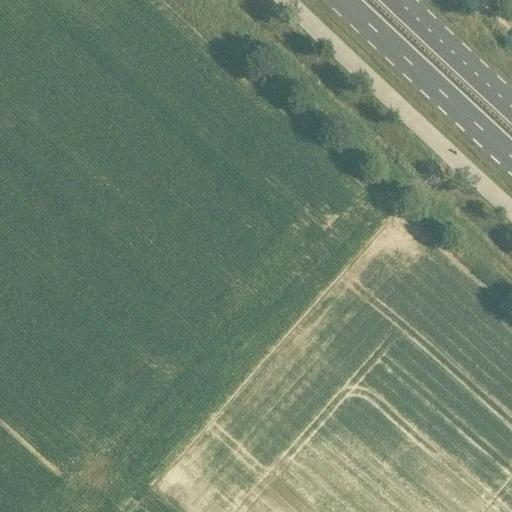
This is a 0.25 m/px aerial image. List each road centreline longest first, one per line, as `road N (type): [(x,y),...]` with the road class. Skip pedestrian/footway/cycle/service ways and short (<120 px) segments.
road 1 (unclassified): [(511,215),(282,0)]
road 2 (primary): [(336,0),(511,163)]
road 3 (primary): [(511,110),(396,0)]
